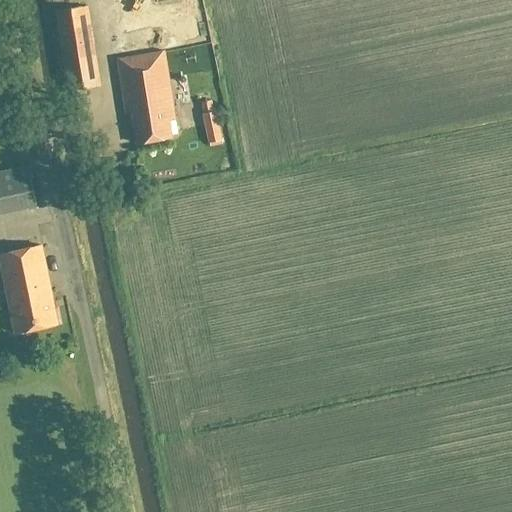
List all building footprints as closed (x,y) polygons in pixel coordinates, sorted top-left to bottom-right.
[(123,0),(110,0),(112,22),(124,21),(123,0)] [(87,7),(54,13),(67,91),(99,86),(87,7)] [(116,60),(124,116),(131,115),(135,144),(171,139),(169,122),(174,121),(164,53),(116,60)] [(210,103),(201,105),(203,116),(212,114),(210,103)] [(0,172),(0,212),(36,206),(28,166),(0,172)] [(40,246),(0,254),(0,264),(14,334),(56,325),(40,246)]
